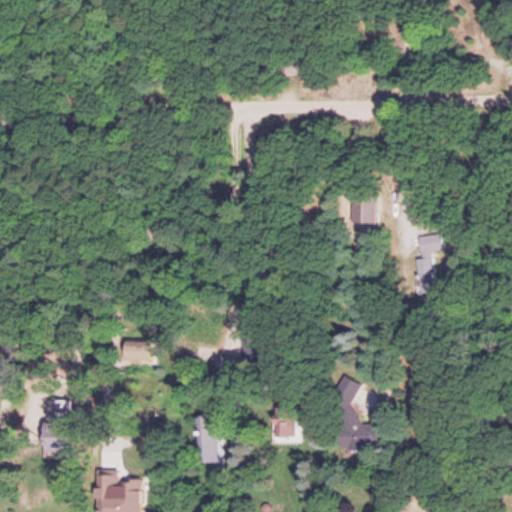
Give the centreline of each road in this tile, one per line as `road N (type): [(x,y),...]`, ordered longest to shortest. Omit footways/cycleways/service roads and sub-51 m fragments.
road 1 (residential): [(151,0),(136,73),(155,160),(149,229),(87,314),(0,358)]
road 2 (residential): [(228,110),(511,99)]
